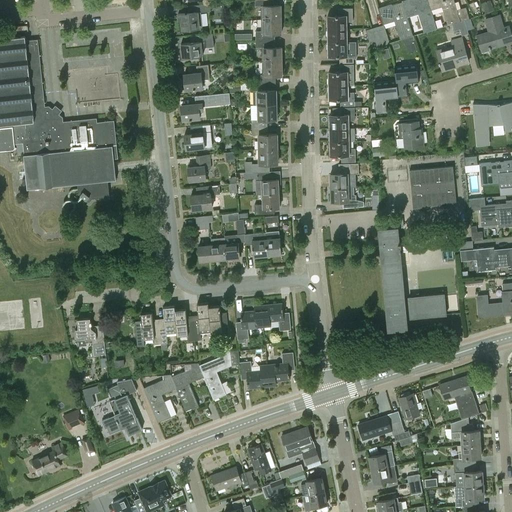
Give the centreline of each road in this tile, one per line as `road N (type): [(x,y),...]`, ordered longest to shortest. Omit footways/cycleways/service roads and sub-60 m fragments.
road 1 (residential): [(313,282),(304,0)]
road 2 (residential): [(176,275),(148,0)]
road 3 (tertiary): [(332,393),(495,341)]
road 4 (residential): [(507,511),(495,341)]
road 5 (tertiary): [(181,447),(332,393)]
road 6 (tertiary): [(44,507),(181,447)]
road 7 (residential): [(176,275),(200,290),(313,282)]
road 8 (residential): [(355,511),(332,393)]
